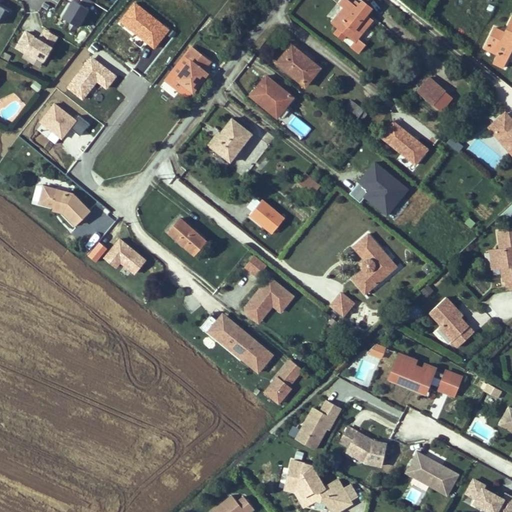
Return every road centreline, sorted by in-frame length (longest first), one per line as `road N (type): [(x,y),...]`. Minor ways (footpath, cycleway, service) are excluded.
road 1 (residential): [(128,201),(285,0)]
road 2 (residential): [(128,201),(78,172),(140,88)]
